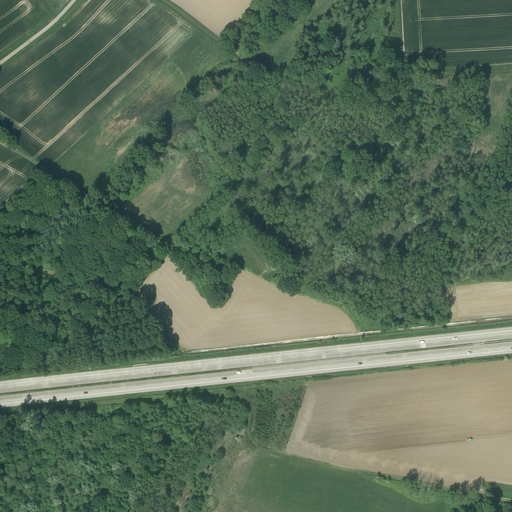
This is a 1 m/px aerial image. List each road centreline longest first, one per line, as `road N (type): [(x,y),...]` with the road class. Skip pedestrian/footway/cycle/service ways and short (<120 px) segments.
road 1 (motorway): [(511,334),(0,390)]
road 2 (motorway): [(0,401),(511,346)]
road 3 (track): [(131,290),(184,354),(511,318)]
road 4 (track): [(0,439),(68,408),(207,394),(228,399)]
road 5 (track): [(0,143),(167,247)]
road 6 (track): [(511,499),(467,499),(369,473)]
road 7 (track): [(0,264),(131,290)]
